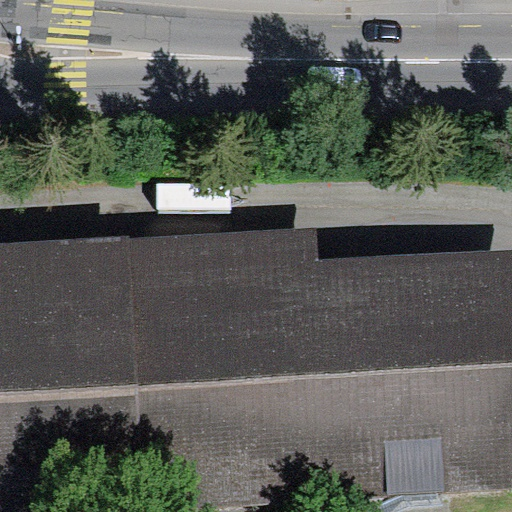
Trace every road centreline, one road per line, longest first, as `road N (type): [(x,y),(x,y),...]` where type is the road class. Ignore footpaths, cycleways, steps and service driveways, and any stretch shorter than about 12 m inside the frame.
road 1 (residential): [(0,242),(176,224),(476,214),(511,223)]
road 2 (primary): [(0,48),(511,55)]
